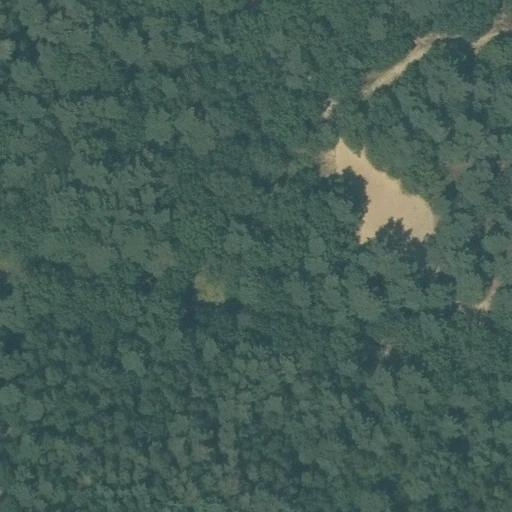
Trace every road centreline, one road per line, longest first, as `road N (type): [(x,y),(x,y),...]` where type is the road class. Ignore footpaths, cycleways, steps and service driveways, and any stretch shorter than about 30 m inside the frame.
road 1 (track): [(29,265),(124,278),(511,371)]
road 2 (track): [(0,405),(11,263)]
